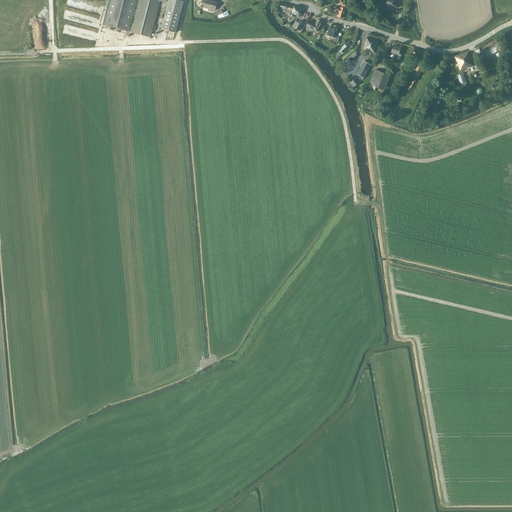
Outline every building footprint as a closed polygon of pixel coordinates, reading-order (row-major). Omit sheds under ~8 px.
[(128,31),(136,0),(110,0),(104,25),(128,31)] [(159,1),(167,3),(168,0),(138,0),(130,32),(150,38),(159,1)] [(165,10),(180,14),(184,1),(178,0),(168,0),(167,3),(165,10)] [(214,11),(216,3),(206,0),(204,0),(202,8),(208,9),(207,11),(211,12),(212,10),(214,11)] [(385,0),(387,10),(398,8),(396,0),(385,0)] [(281,3),(280,9),(286,10),(292,11),(292,13),(291,16),(297,18),(298,17),(299,17),(301,16),(301,15),(302,15),(303,10),(294,8),(295,6),(281,3)] [(343,19),(346,8),(340,7),(340,8),(336,7),(335,12),(339,13),(338,17),(343,19)] [(64,10),(62,18),(83,23),(84,19),(88,19),(89,16),(64,10)] [(175,33),(180,14),(165,10),(160,29),(175,33)] [(319,29),(322,23),(317,20),(315,25),(309,22),(306,29),(312,32),(313,30),(317,32),(319,29)] [(298,23),(295,28),(299,31),(302,26),(302,25),(303,24),(299,22),(298,23)] [(329,25),(327,36),(333,37),(333,36),(335,37),(337,27),(329,25)] [(65,34),(78,35),(79,27),(66,26),(65,34)] [(375,54),(379,42),(366,37),(361,54),(370,57),(371,53),(375,54)] [(338,50),(339,52),(342,55),(349,49),(345,45),(345,44),(338,50)] [(393,46),(391,52),(399,55),(399,52),(401,48),(393,46)] [(412,56),(419,58),(422,58),(424,52),(414,49),(412,56)] [(473,65),(468,52),(455,57),(460,71),(469,68),(469,67),(473,65)] [(355,73),(356,74),(364,78),(371,65),(363,61),(359,69),(358,68),(355,73)] [(419,76),(424,64),(419,62),(414,74),(419,76)] [(384,91),(390,76),(375,70),(369,85),(384,91)] [(461,85),(466,83),(463,74),(457,76),(461,85)] [(358,84),(353,77),(349,80),(353,87),(358,84)]
